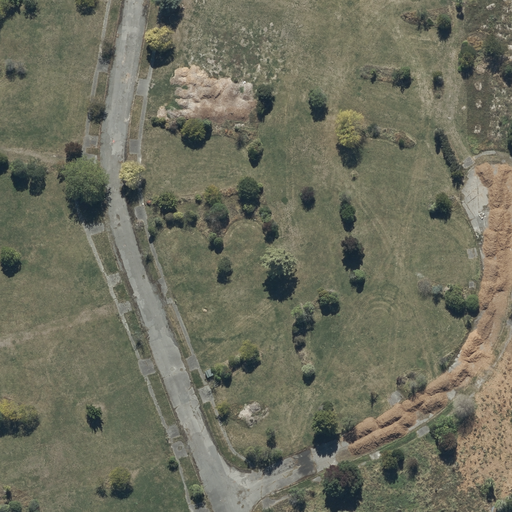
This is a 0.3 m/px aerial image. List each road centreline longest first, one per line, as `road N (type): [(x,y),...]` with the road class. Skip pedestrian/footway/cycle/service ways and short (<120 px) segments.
road 1 (track): [(231,511),(118,220),(111,157),(135,0)]
road 2 (track): [(226,495),(360,443),(447,387),(485,331),(493,302),(498,245),(491,192)]
